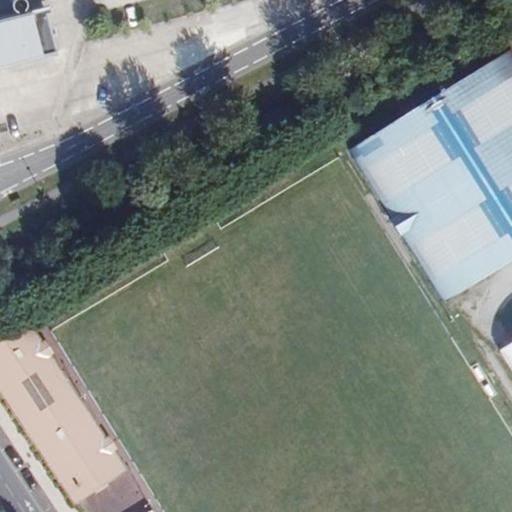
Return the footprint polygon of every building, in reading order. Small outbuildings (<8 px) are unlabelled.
[(0,63),(55,49),(45,10),(30,13),(30,10),(25,11),(24,9),(24,8),(25,8),(25,7),(26,7),(26,6),(26,5),(26,4),(27,3),(26,2),(26,1),(26,0),(12,0),(12,1),(12,3),(12,4),(12,5),(12,6),(13,6),(13,7),(14,8),(15,9),(16,9),(16,10),(17,10),(18,10),(18,13),(0,17),(0,63)] [(511,261),(511,55),(508,50),(346,152),(390,220),(388,222),(398,238),(400,237),(443,305),(511,261)] [(184,228),(176,216),(165,222),(173,235),(184,228)] [(0,342),(0,395),(74,507),(127,471),(29,323),(0,342)] [(511,343),(500,351),(511,370),(511,343)]
